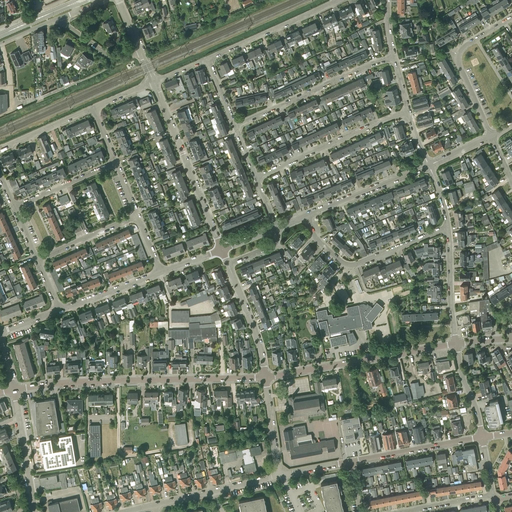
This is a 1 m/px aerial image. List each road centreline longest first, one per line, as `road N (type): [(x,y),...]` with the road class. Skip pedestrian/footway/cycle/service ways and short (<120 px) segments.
road 1 (residential): [(14,389),(265,377)]
road 2 (residential): [(265,377),(456,344)]
road 3 (residential): [(221,249),(152,81)]
road 4 (residential): [(233,126),(393,58)]
road 5 (residential): [(448,228),(349,265),(319,242),(307,215)]
road 6 (residential): [(254,177),(407,112)]
road 7 (residential): [(492,136),(458,54),(511,18)]
road 8 (residential): [(206,57),(336,0)]
road 9 (track): [(117,380),(120,452),(189,445)]
road 10 (residential): [(349,462),(481,438)]
road 11 (residential): [(307,215),(428,165)]
road 12 (residential): [(155,505),(279,475)]
road 13 (residential): [(35,511),(14,389)]
